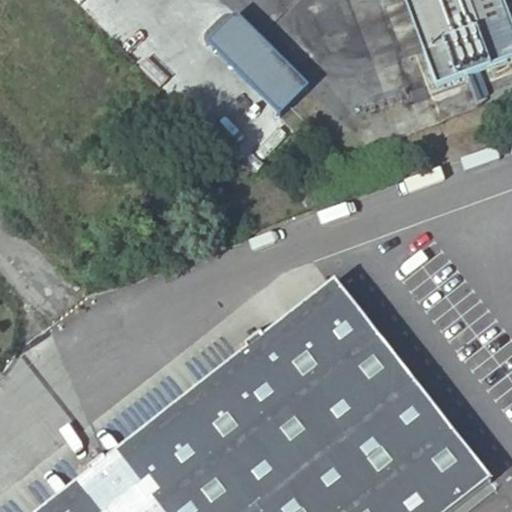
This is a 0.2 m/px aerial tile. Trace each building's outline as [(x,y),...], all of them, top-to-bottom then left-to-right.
[(401,0),(423,58),(509,25),(499,0),(401,0)] [(511,62),(511,33),(509,25),(423,58),(435,92),(468,80),(472,92),(485,86),(480,75),(511,62)] [(406,90),(359,108),(372,144),(420,126),(406,90)] [(360,142),(321,104),(307,118),(346,156),(360,142)] [(457,511),(481,494),(331,302),(61,511),(457,511)] [(89,476),(102,461),(97,454),(82,466),(89,476)]
